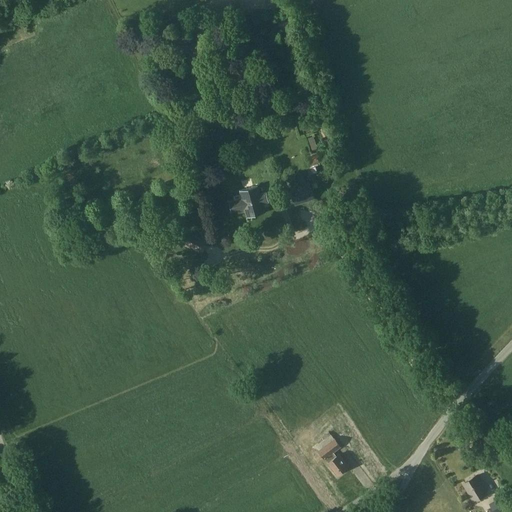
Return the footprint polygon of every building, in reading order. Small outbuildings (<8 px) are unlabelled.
[(179,58),(200,55),(198,44),(177,47),(179,58)] [(320,160),(317,154),(308,157),(310,164),(320,160)] [(314,199),(308,182),(290,188),(296,205),(314,199)] [(247,218),(266,213),(264,205),(270,203),(267,192),(261,193),(259,185),(240,191),(242,199),(229,203),(232,214),(245,211),(247,218)] [(184,235),(181,241),(183,245),(199,253),(203,252),(206,245),(205,241),(189,233),(184,235)] [(327,463),(337,475),(348,466),(339,454),(336,456),(334,453),(341,447),(333,438),(329,431),(322,436),(324,439),(315,446),(318,450),(327,463)] [(476,476),(463,483),(473,501),(486,493),(476,476)] [(500,511),(509,507),(502,496),(489,504),(493,511),(500,511)]
